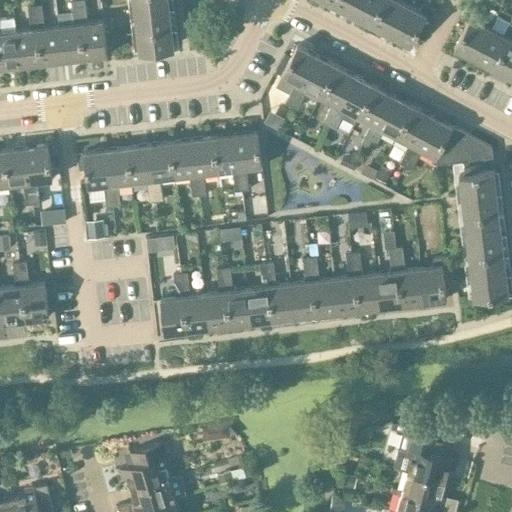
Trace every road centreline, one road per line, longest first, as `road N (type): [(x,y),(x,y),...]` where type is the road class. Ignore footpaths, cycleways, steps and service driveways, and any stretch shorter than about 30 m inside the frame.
road 1 (residential): [(147,332),(90,339),(62,105)]
road 2 (residential): [(62,105),(221,86),(265,1)]
road 3 (residential): [(414,76),(265,1)]
